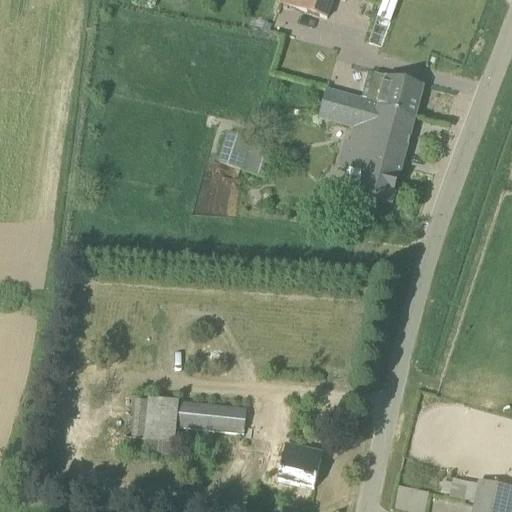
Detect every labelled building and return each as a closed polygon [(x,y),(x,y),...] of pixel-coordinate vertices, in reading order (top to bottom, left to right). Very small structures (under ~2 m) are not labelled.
[(281,0),(280,4),(327,21),(333,0),(281,0)] [(336,90),(352,93),(356,75),(340,72),(336,90)] [(357,199),(391,208),(422,89),(369,74),(364,91),(379,96),(377,106),(361,102),(326,92),(318,120),(354,130),(350,144),(345,142),(338,168),(347,170),(341,194),(357,198),(357,199)] [(227,133),(217,163),(258,176),(268,145),(227,133)] [(174,429),(244,436),(246,413),(176,405),(174,429)] [(306,452),(285,447),(277,483),(314,491),(321,462),(305,458),(306,452)] [(511,511),(511,490),(481,484),(474,511),(511,511)] [(406,511),(424,511),(429,493),(400,486),(394,509),(406,511)]
